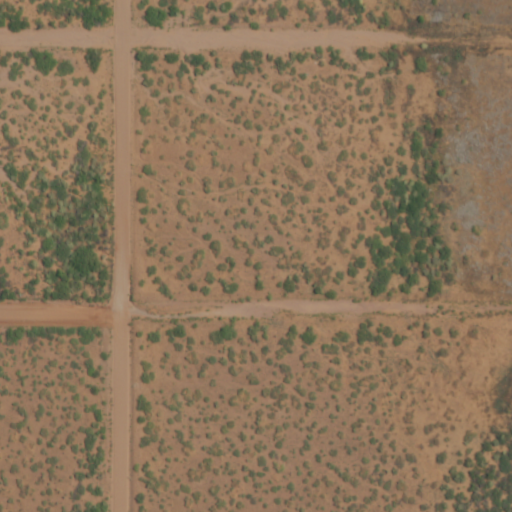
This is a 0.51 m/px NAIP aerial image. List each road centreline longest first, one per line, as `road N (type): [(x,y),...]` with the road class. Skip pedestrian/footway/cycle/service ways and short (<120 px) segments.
road 1 (residential): [(511,34),(0,38)]
road 2 (residential): [(511,313),(0,314)]
road 3 (residential): [(118,511),(119,0)]
